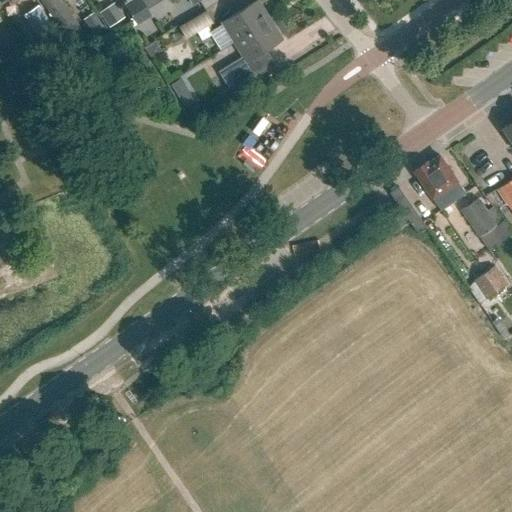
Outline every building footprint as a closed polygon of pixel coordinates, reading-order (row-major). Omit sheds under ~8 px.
[(39,0),(64,37),(78,28),(59,0),(39,0)] [(150,15),(140,0),(132,0),(124,5),(135,24),(150,15)] [(222,23),(235,43),(271,21),(258,1),(222,23)] [(98,15),(109,31),(125,21),(114,5),(98,15)] [(25,16),(45,45),(59,35),(39,7),(25,16)] [(200,14),(176,24),(182,36),(205,25),(200,14)] [(235,43),(244,57),(220,72),(234,93),(272,69),(263,54),(283,41),(271,21),(235,43)] [(145,48),(152,57),(161,51),(155,42),(145,48)] [(171,85),(175,92),(185,86),(181,79),(171,85)] [(511,145),(511,123),(502,130),(511,145)] [(439,157),(429,165),(428,164),(414,173),(440,212),(457,200),(449,188),(457,183),(439,157)] [(511,179),(497,190),(511,212),(511,179)] [(417,234),(426,228),(398,187),(389,193),(392,198),(417,234)] [(479,198),(460,211),(478,239),(498,226),(479,198)] [(494,266),(472,282),(485,301),(508,286),(494,266)]
